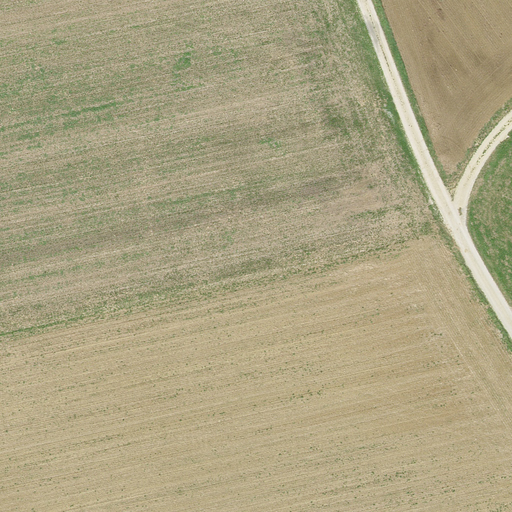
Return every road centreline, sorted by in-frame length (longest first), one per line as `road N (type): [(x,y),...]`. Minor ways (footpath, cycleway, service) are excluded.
road 1 (track): [(511,329),(451,224),(359,0)]
road 2 (track): [(511,115),(493,130),(467,175),(451,224)]
